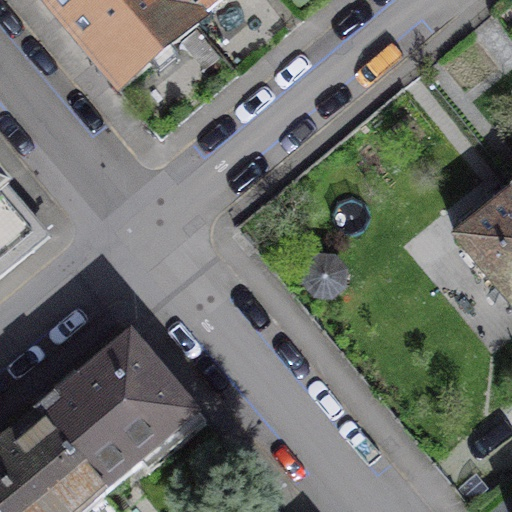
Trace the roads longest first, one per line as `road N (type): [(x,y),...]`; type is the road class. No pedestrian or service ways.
road 1 (residential): [(383,511),(147,223)]
road 2 (residential): [(147,223),(423,0)]
road 3 (residential): [(147,223),(0,46)]
road 4 (residential): [(0,348),(147,223)]
